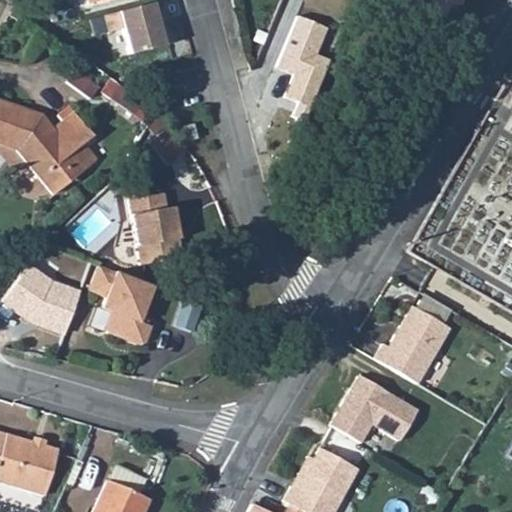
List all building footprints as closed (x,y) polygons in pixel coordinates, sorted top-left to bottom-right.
[(148,4),(100,15),(104,32),(118,29),(125,55),(171,43),(165,18),(152,21),(148,4)] [(98,60),(93,66),(114,83),(118,85),(123,80),(98,60)] [(118,85),(114,83),(104,96),(125,113),(136,100),(118,85)] [(0,101),(0,144),(15,150),(50,195),(94,160),(81,143),(90,137),(71,113),(50,129),(41,117),(0,101)] [(196,139),(191,123),(181,125),(185,141),(196,139)] [(162,130),(144,148),(166,170),(184,152),(162,130)] [(173,239),(171,225),(176,225),(172,207),(160,208),(157,192),(123,197),(134,264),(177,258),(173,239)] [(68,254),(43,243),(37,257),(62,267),(68,254)] [(148,286),(94,265),(84,288),(102,296),(97,307),(106,312),(100,324),(105,335),(131,346),(139,344),(146,328),(141,326),(133,322),(136,316),(148,286)] [(390,349),(384,346),(375,361),(418,388),(452,331),(414,310),(390,349)] [(136,316),(133,322),(141,326),(143,319),(136,316)] [(359,378),(331,428),(363,448),(374,429),(402,446),(421,413),(359,378)] [(31,443),(0,433),(0,484),(43,497),(57,450),(43,446),(31,443)] [(33,438),(31,443),(43,446),(45,442),(33,438)] [(291,487),(282,502),(298,511),(334,511),(358,472),(320,450),(313,461),(296,490),(291,487)] [(313,461),(308,458),(291,487),(296,490),(313,461)] [(102,481),(88,511),(142,511),(147,502),(102,481)]
